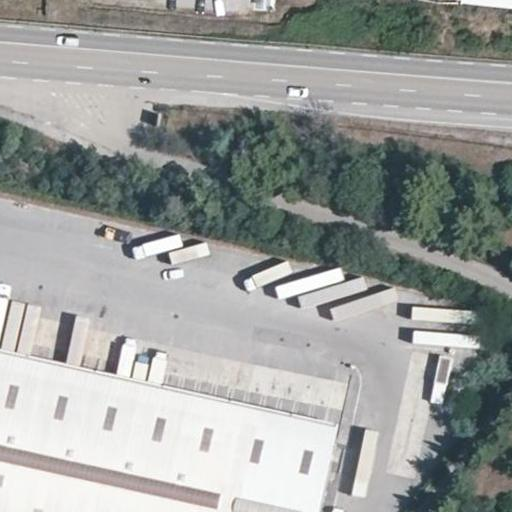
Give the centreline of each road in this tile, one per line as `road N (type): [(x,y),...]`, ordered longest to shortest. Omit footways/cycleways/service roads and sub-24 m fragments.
road 1 (unclassified): [(20,50),(121,134),(486,269),(511,286)]
road 2 (primary): [(20,50),(511,86)]
